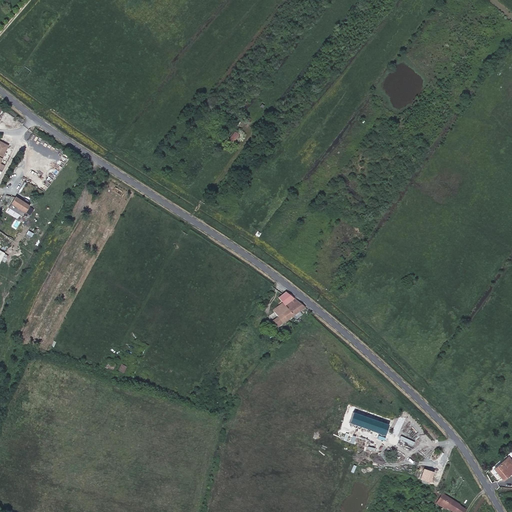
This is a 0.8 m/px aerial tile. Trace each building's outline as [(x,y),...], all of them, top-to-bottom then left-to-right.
[(8,205),(29,215),(33,207),(12,197),(8,205)] [(413,281),(409,279),(404,286),(408,288),(413,281)] [(289,304),(290,306),(300,299),(292,293),(285,299),(289,304)] [(297,317),(310,308),(301,300),(291,308),(297,317)] [(278,311),(280,313),(291,307),(290,306),(289,304),(278,311)] [(277,324),(275,326),(277,329),(297,317),(291,308),(291,307),(280,313),(282,317),(275,322),(277,324)] [(118,364),(112,361),(109,367),(114,370),(118,364)] [(116,370),(122,373),(126,366),(120,363),(116,370)] [(505,475),(511,470),(511,468),(511,462),(506,466),(504,463),(494,471),(501,479),(505,475)] [(423,483),(429,486),(432,477),(426,475),(423,483)] [(464,511),(468,508),(443,491),(440,498),(438,503),(444,506),(445,504),(454,511),(453,511),(464,511)] [(418,511),(396,502),(391,511),(418,511)]
